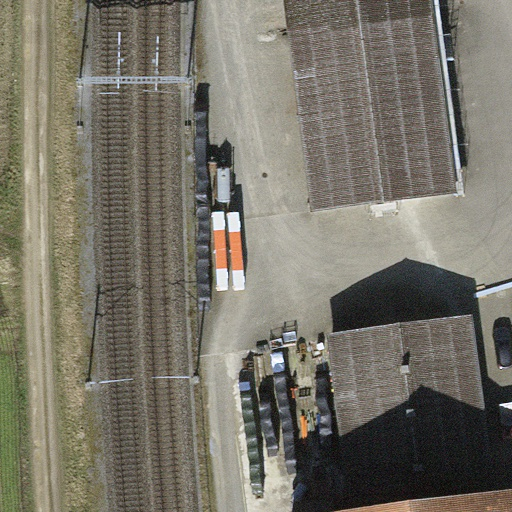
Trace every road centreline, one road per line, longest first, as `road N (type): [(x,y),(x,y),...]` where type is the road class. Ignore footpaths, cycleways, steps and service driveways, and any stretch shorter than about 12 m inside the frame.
road 1 (track): [(212,0),(215,272),(234,511)]
road 2 (track): [(42,0),(38,232),(53,511)]
road 3 (track): [(215,272),(511,231)]
